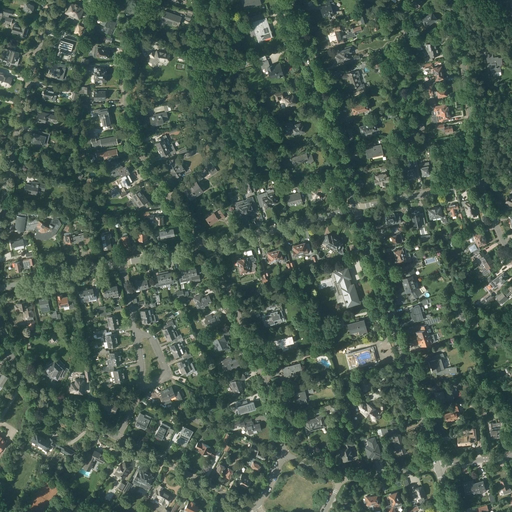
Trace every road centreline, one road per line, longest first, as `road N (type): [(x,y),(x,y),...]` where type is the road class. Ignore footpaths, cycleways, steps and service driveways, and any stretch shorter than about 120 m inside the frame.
road 1 (tertiary): [(436,464),(355,208)]
road 2 (residential): [(203,246),(127,126),(122,106),(137,16)]
road 3 (residential): [(0,228),(55,0)]
road 4 (residential): [(282,454),(252,351),(203,246)]
road 5 (tertiary): [(355,208),(289,0)]
road 6 (residential): [(479,182),(453,0)]
road 7 (residential): [(203,246),(355,208)]
road 8 (residential): [(254,508),(116,436)]
road 9 (residential): [(116,436),(47,398),(10,357)]
road 10 (residential): [(355,208),(479,182)]
road 11 (residential): [(0,287),(121,263)]
